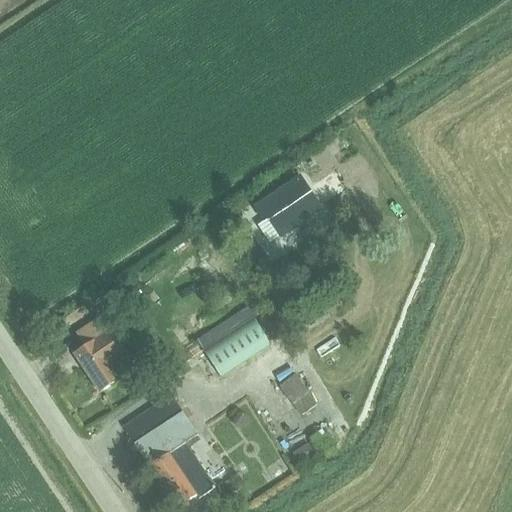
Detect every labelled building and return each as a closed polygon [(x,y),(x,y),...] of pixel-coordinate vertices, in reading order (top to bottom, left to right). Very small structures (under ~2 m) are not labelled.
[(300,176),(252,207),(263,223),(258,226),(270,244),(279,238),(281,240),(283,239),(286,241),(300,233),(297,229),(324,210),(300,176)] [(312,226),(304,243),(316,250),(325,231),(312,226)] [(322,304),(301,317),(310,331),(332,318),(322,304)] [(84,307),(62,321),(69,331),(90,316),(84,307)] [(85,348),(74,355),(100,394),(122,379),(112,364),(126,354),(102,317),(76,335),(85,348)] [(254,323),(200,358),(221,387),(259,361),(256,359),(271,348),(254,323)] [(136,330),(126,337),(138,356),(148,349),(136,330)] [(348,341),(316,361),(324,372),(355,353),(348,341)] [(296,376),(279,387),(301,417),(316,407),(296,376)] [(149,468),(187,444),(198,436),(172,396),(123,428),(134,446),(130,449),(133,455),(138,451),(149,468)] [(236,411),(229,423),(241,431),(249,420),(236,411)] [(322,430),(309,439),(322,457),(334,449),(322,430)] [(187,444),(149,468),(177,510),(196,497),(200,501),(216,488),(187,444)] [(309,445),(292,455),(300,466),(312,458),(316,456),(309,445)] [(238,475),(226,483),(233,493),(245,486),(238,475)]
